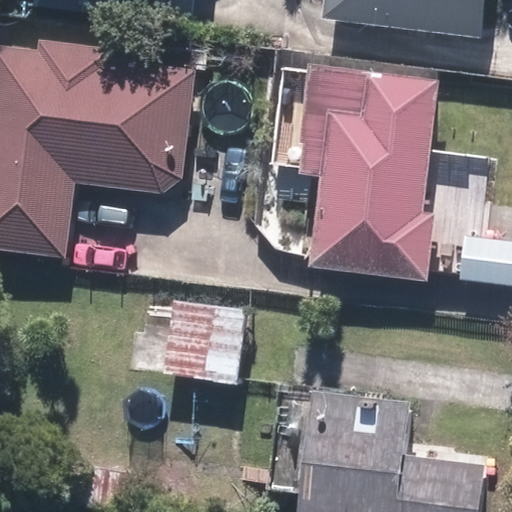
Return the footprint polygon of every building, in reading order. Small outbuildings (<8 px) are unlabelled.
[(326,0),(324,26),(480,44),(485,0),(326,0)] [(183,184),(196,75),(112,66),(114,54),(41,46),(40,58),(0,53),(0,254),(68,262),(77,188),(165,198),(183,184)] [(434,129),(437,88),(309,79),(302,188),(318,189),(312,276),(425,284),(431,209),(468,212),(474,131),(434,129)] [(511,244),(466,241),(462,287),(511,291),(511,244)] [(237,388),(244,306),(174,300),(167,383),(237,388)] [(405,465),(407,411),(278,406),(274,492),(297,493),(296,511),(479,511),(481,468),(405,465)]
